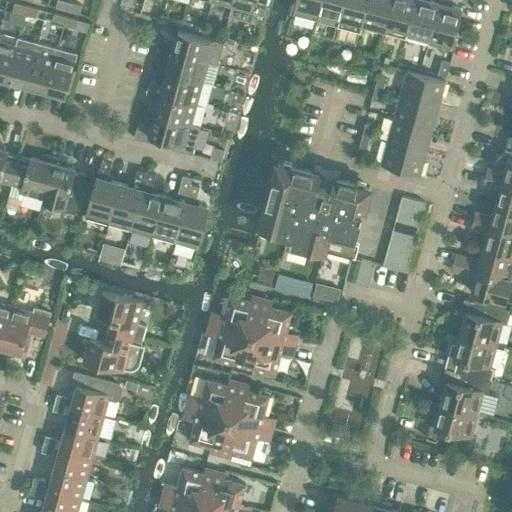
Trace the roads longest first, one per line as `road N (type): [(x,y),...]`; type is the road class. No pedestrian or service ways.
road 1 (residential): [(446,189),(320,156),(338,89)]
road 2 (residential): [(446,189),(496,0)]
road 3 (residential): [(402,348),(446,189)]
road 4 (residential): [(91,136),(120,33),(111,0)]
road 5 (residential): [(8,511),(39,388)]
road 6 (residential): [(209,169),(91,136)]
